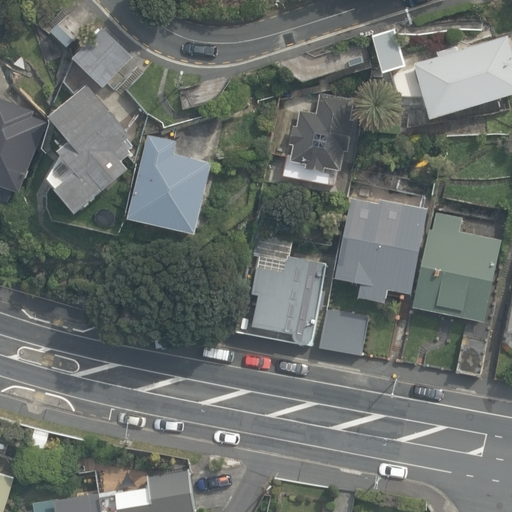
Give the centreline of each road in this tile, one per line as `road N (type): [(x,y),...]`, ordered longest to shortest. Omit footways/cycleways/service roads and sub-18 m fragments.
road 1 (secondary): [(0,342),(207,397),(511,452)]
road 2 (residential): [(128,0),(162,30),(225,43),(377,0)]
